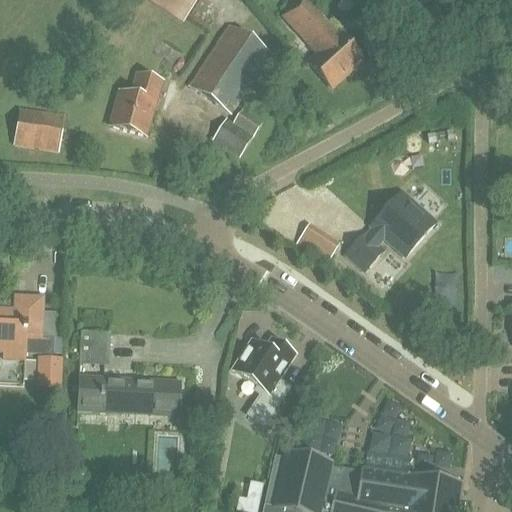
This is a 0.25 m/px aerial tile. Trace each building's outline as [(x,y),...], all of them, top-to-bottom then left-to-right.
[(163,0),(188,15),(197,0),(163,0)] [(333,32),(305,1),(284,20),(300,38),(304,34),(315,46),(310,50),(319,59),(311,66),(332,90),(361,64),(340,40),(338,41),(331,33),(333,32)] [(402,24),(415,48),(448,30),(434,7),(402,24)] [(230,29),(190,89),(231,116),(270,56),(230,29)] [(137,77),(132,98),(120,94),(111,129),(147,138),(161,84),(137,77)] [(20,111),(14,147),(58,154),(64,119),(20,111)] [(261,125),(242,112),(233,126),(225,122),(213,141),(240,159),(261,125)] [(371,241),(365,236),(346,258),(365,275),(384,253),(378,247),(384,240),(406,259),(436,226),(402,195),(372,229),(377,234),(371,241)] [(309,226),(297,247),(327,266),(340,247),(309,226)] [(0,352),(6,352),(6,359),(26,360),(26,352),(54,353),(55,336),(42,336),(43,300),(17,299),(16,312),(0,311),(0,352)] [(81,334),(80,358),(109,360),(111,335),(81,334)] [(292,358),(282,352),(282,349),(277,346),(274,347),(272,346),(267,353),(253,345),(235,375),(259,390),(257,393),(262,396),(250,416),(267,427),(289,389),(278,382),(292,358)] [(37,360),(36,382),(62,383),(62,361),(37,360)] [(25,363),(25,382),(35,382),(35,363),(25,363)] [(127,380),(127,378),(79,376),(77,414),(124,417),(125,409),(180,412),(181,383),(127,380)] [(263,507),(262,511),(459,511),(464,488),(464,487),(462,486),(410,478),(410,479),(408,479),(411,462),(367,455),(364,472),(362,472),(362,474),(332,469),(333,465),(332,465),(331,469),(285,457),(286,454),(285,453),(283,459),(271,508),(263,507)] [(238,500),(235,511),(258,511),(260,504),(250,502),(246,501),(238,500)]
